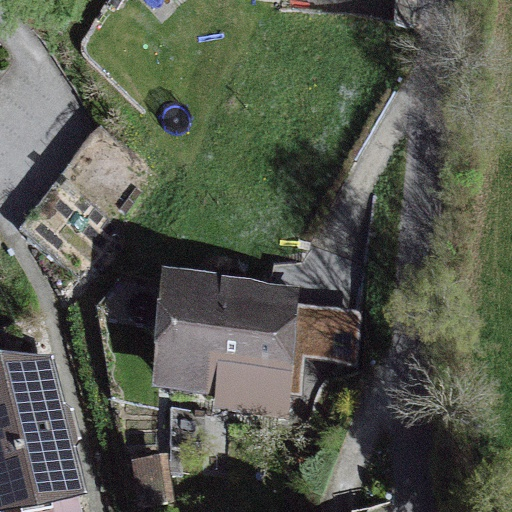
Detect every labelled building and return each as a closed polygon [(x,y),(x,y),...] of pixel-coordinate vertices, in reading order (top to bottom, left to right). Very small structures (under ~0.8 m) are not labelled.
[(67,189),(119,228),(159,176),(108,136),(67,189)] [(27,241),(78,281),(119,228),(67,189),(27,241)] [(177,300),(171,379),(216,383),(214,397),(239,399),(237,414),(284,414),(293,310),(177,300)] [(70,440),(71,430),(65,422),(54,419),(42,370),(0,380),(0,511),(9,511),(26,508),(27,511),(77,511),(61,448),(70,440)] [(170,411),(169,451),(203,452),(204,412),(170,411)] [(135,469),(141,508),(167,505),(162,466),(135,469)]
